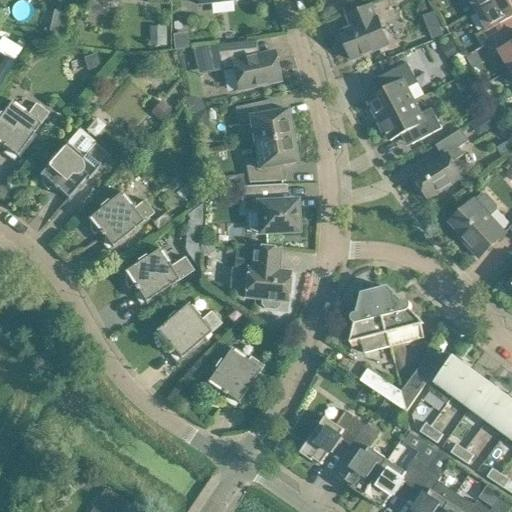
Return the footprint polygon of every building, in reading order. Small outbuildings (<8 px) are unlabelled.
[(469,0),(477,13),(499,0),(469,0)] [(499,0),(477,13),(487,31),(482,34),(488,45),(507,34),(502,24),(511,18),(511,1),(511,0),(499,0)] [(376,19),(371,7),(347,16),(352,29),(341,33),(352,61),(389,46),(378,18),(376,19)] [(163,20),(163,33),(176,34),(176,21),(163,20)] [(440,25),(428,29),(432,40),(444,35),(440,25)] [(511,42),(507,34),(488,45),(495,56),(500,53),(510,71),(511,70),(511,42)] [(233,69),(238,92),(280,82),(274,53),(252,58),(248,43),(216,46),(222,71),(233,69)] [(464,47),(459,50),(464,59),(469,56),(464,47)] [(379,120),(414,102),(408,89),(418,84),(407,63),(377,79),(384,91),(368,99),(379,120)] [(469,76),(457,82),(465,97),(477,91),(469,76)] [(250,125),(253,144),(293,137),(288,110),(272,113),(270,101),(235,108),(238,128),(250,125)] [(0,146),(1,145),(2,146),(1,147),(4,150),(5,148),(6,149),(2,154),(14,162),(28,142),(40,125),(40,126),(49,114),(35,104),(28,115),(11,104),(12,103),(11,102),(2,115),(0,113),(0,146)] [(421,114),(414,102),(379,120),(390,142),(406,133),(412,145),(442,129),(431,109),(421,114)] [(205,112),(190,115),(193,130),(205,127),(208,122),(205,112)] [(100,167),(98,165),(107,155),(79,130),(57,156),(55,154),(48,162),(50,164),(39,176),(40,177),(41,176),(42,177),(42,180),(42,183),(43,185),(44,188),(46,190),(48,192),(52,186),(53,187),(52,188),(56,191),(56,190),(68,200),(86,179),(88,181),(100,167)] [(469,142),(461,130),(436,146),(443,158),(413,177),(429,200),(463,179),(452,163),(464,156),(459,149),(469,142)] [(298,163),(293,137),(253,144),(256,158),(244,160),(249,183),(285,182),(282,166),(298,163)] [(240,188),(241,208),(241,213),(256,213),(257,229),(258,229),(264,235),(293,233),(298,227),(297,207),(291,201),(282,202),(281,187),(284,187),(284,186),(240,188)] [(90,225),(90,229),(91,232),(93,235),(93,236),(94,237),(99,232),(100,233),(99,234),(102,237),(103,236),(104,237),(99,241),(108,252),(142,223),(143,224),(154,214),(143,201),(133,210),(121,195),(122,194),(121,193),(109,203),(107,201),(99,207),(101,209),(88,220),(88,221),(89,220),(90,221),(90,225)] [(479,259),(506,234),(474,201),(450,223),(469,244),(467,246),(479,259)] [(203,204),(187,215),(191,221),(202,222),(203,204)] [(186,242),(185,248),(195,264),(198,262),(200,243),(186,242)] [(248,269),(245,299),(261,300),(261,305),(264,309),(275,310),(279,307),(280,302),(287,303),(290,273),(278,272),(280,250),(254,247),(252,269),(248,269)] [(126,275),(125,277),(125,280),(125,283),(126,286),(127,289),(128,290),(134,286),(134,287),(133,288),(136,291),(137,290),(138,291),(132,295),(140,307),(161,293),(178,282),(194,272),(184,258),(170,267),(159,251),(160,250),(160,249),(146,258),(145,256),(137,261),(138,263),(124,273),(124,274),(125,273),(126,275)] [(376,293),(390,348),(424,339),(420,325),(423,324),(410,310),(411,309),(411,308),(411,306),(411,305),(410,304),(409,303),(408,302),(406,302),(405,302),(401,303),(388,290),(376,293)] [(376,293),(364,296),(360,313),(355,314),(354,315),(353,316),(352,317),(352,318),(351,320),(352,321),(353,322),(354,323),(355,324),(350,343),(361,341),(364,354),(390,348),(376,293)] [(158,335),(157,338),(158,340),(158,343),(159,346),(161,348),(162,349),(167,344),(168,345),(167,346),(170,349),(171,348),(172,349),(167,353),(176,363),(221,325),(211,312),(200,321),(188,306),(189,305),(188,304),(176,314),(174,313),(167,319),(168,321),(155,332),(156,333),(157,332),(158,333),(158,335)] [(264,367),(250,357),(247,361),(231,350),(232,349),(231,349),(222,362),(220,360),(214,368),(216,370),(206,384),(207,385),(208,384),(209,384),(210,386),(210,388),(210,389),(211,392),(213,395),(216,397),(216,398),(217,398),(221,392),(222,393),(221,394),(225,396),(226,395),(227,396),(223,401),(235,409),(249,388),(248,388),(260,372),(264,367)] [(452,396),(471,370),(454,357),(429,391),(446,404),(452,396)] [(426,360),(401,392),(407,412),(437,368),(426,360)] [(360,382),(407,412),(401,392),(368,370),(360,382)] [(469,409),(489,383),(471,370),(452,396),(469,409)] [(487,422),(506,396),(489,383),(469,409),(487,422)] [(504,435),(511,425),(511,400),(506,396),(487,422),(504,435)] [(342,441),(351,447),(366,426),(345,412),(336,425),(325,418),(320,426),(316,423),(307,436),(311,438),(300,454),(312,462),(314,460),(322,466),(330,453),(333,455),(342,441)] [(433,428),(449,434),(453,423),(437,417),(433,428)] [(429,439),(435,430),(426,424),(420,433),(429,439)] [(363,497),(388,461),(370,449),(380,435),(366,426),(351,447),(361,454),(351,467),(354,469),(345,482),(353,487),(352,489),(363,497)] [(443,436),(435,430),(429,439),(437,444),(443,436)] [(468,436),(461,446),(481,459),(487,448),(468,436)] [(459,459),(465,451),(457,445),(451,454),(459,459)] [(474,456),(465,451),(459,459),(468,465),(474,456)] [(404,484),(414,490),(428,469),(415,459),(405,473),(388,461),(363,497),(374,505),(376,503),(384,508),(392,495),(395,497),(404,484)] [(443,511),(456,494),(439,482),(442,478),(428,469),(414,490),(423,496),(413,510),(416,511),(415,511),(443,511)] [(496,484),(502,475),(493,469),(487,478),(496,484)] [(510,481),(502,475),(496,484),(504,490),(510,481)] [(119,511),(125,503),(104,490),(90,511),(119,511)] [(489,511),(490,511),(477,502),(474,506),(456,494),(443,511),(489,511)]
